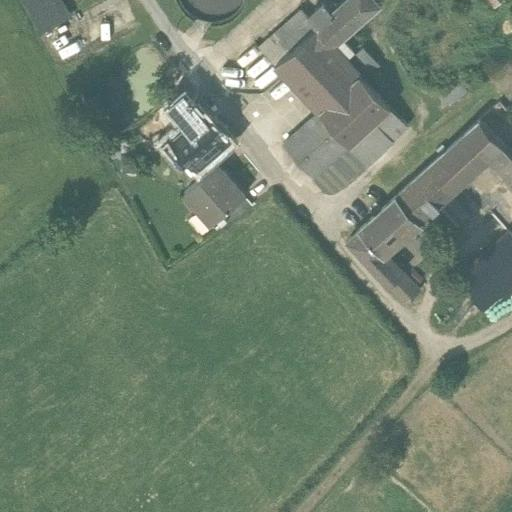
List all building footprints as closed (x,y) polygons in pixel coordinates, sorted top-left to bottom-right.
[(51,0),(11,0),(34,44),(66,28),(51,0)] [(377,10),(373,6),(367,0),(330,0),(321,8),(318,5),(310,12),(339,44),(377,10)] [(465,0),(484,0),(494,10),(504,0),(460,0),(463,2),(465,0)] [(274,140),(330,203),(409,132),(361,80),(367,75),(339,44),(310,12),(303,18),(297,12),(251,53),(305,113),(274,140)] [(457,78),(440,93),(448,103),(466,87),(457,78)] [(169,142),(195,175),(210,162),(213,166),(233,149),(203,112),(198,116),(185,99),(166,115),(181,133),(169,142)] [(511,164),(473,122),(389,199),(416,228),(484,166),(511,197),(511,164)] [(182,199),(210,232),(244,202),(216,170),(182,199)] [(416,228),(389,199),(347,237),(376,269),(386,260),(419,231),(416,228)] [(482,318),(511,289),(511,243),(508,239),(455,289),(482,318)] [(410,307),(419,298),(386,260),(376,269),(410,307)]
